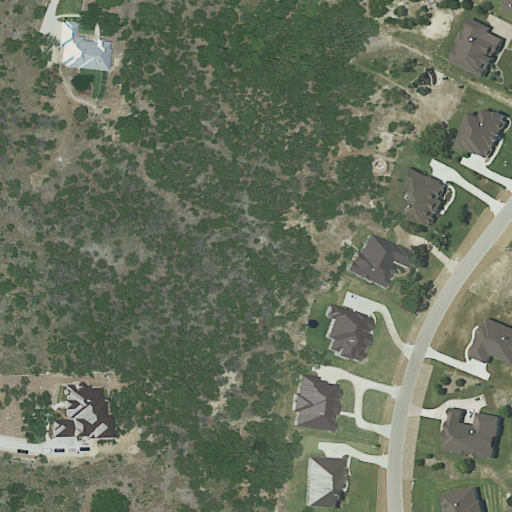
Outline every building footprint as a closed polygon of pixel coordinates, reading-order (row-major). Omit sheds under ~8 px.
[(449,62),(484,78),(495,55),(497,56),(505,40),(489,33),(491,28),(469,18),(457,42),(458,43),(449,62)] [(104,71),(106,41),(91,40),(91,41),(73,40),(74,23),(59,22),(56,67),(104,71)] [(401,199),(406,202),(401,214),(431,226),(448,184),(408,167),(403,179),(409,182),(401,199)] [(380,287),(389,264),(405,270),(411,253),(362,235),(347,275),(380,287)] [(471,357),(489,364),(492,356),(511,363),(511,327),(486,318),(471,357)] [(290,426),(326,432),(333,384),(298,378),(290,426)] [(106,438),(106,417),(100,417),(100,386),(62,386),(63,401),(60,401),(60,410),(64,410),(64,421),(49,421),(50,438),(106,438)] [(495,460),(503,418),(478,413),(476,426),(462,423),(464,414),(450,412),(443,450),(495,460)] [(339,509),(341,459),(304,458),(303,508),(339,509)]
